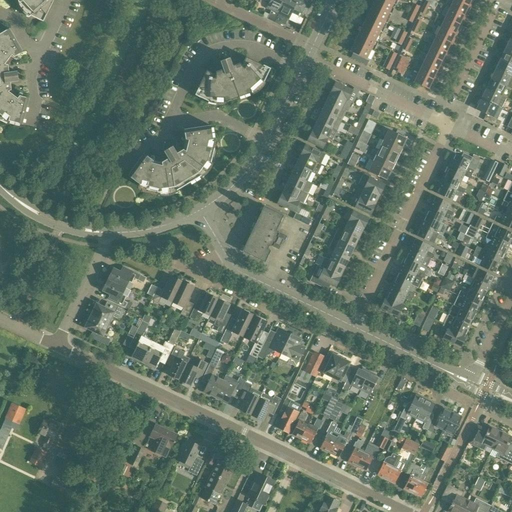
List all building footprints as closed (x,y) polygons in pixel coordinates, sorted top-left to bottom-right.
[(32,12),(30,16),(43,22),(53,0),(17,0),(19,3),(23,2),(32,12)] [(264,0),(269,2),(266,9),(277,14),(284,0),(264,0)] [(284,0),(277,14),(273,23),(280,26),(281,24),(285,26),(288,19),(292,12),(303,17),(304,14),(306,14),(308,9),(307,9),(310,2),(306,0),(284,0)] [(374,0),(350,52),(353,53),(366,59),(394,0),(374,0)] [(455,0),(453,0),(449,8),(466,16),(470,7),(455,0)] [(416,15),(419,6),(413,3),(409,11),(416,15)] [(461,25),(466,16),(449,8),(445,18),(461,25)] [(405,20),(412,23),(416,15),(409,11),(405,20)] [(445,18),(440,27),(457,35),(461,25),(445,18)] [(452,44),(457,35),(440,27),(436,36),(452,44)] [(395,28),(391,37),(396,40),(400,30),(395,28)] [(3,90),(6,88),(6,85),(10,85),(10,82),(18,82),(17,72),(8,73),(8,71),(3,71),(3,69),(0,68),(0,66),(1,63),(4,64),(10,57),(13,58),(14,57),(23,52),(9,29),(0,34),(0,118),(4,113),(9,117),(8,121),(22,125),(29,99),(19,96),(18,95),(16,97),(8,92),(5,93),(3,90)] [(394,42),(400,45),(401,45),(407,33),(400,30),(396,40),(394,42)] [(436,36),(432,45),(448,53),(452,44),(436,36)] [(432,45),(427,54),(443,62),(448,53),(432,45)] [(511,53),(505,50),(500,59),(511,65),(511,53)] [(386,75),(396,54),(391,51),(380,72),(386,75)] [(353,53),(351,58),(366,66),(369,60),(366,59),(353,53)] [(439,71),(443,62),(427,54),(423,63),(439,71)] [(398,70),(403,58),(399,56),(394,68),(398,70)] [(270,69),(245,57),(240,69),(241,70),(238,73),(236,70),(234,65),(232,66),(229,58),(220,61),(222,70),(221,70),(222,75),(222,79),(218,79),(218,76),(206,71),(195,95),(208,101),(210,97),(223,98),(225,102),(251,93),(250,89),(260,80),(264,82),(270,69)] [(511,65),(500,59),(495,69),(511,77),(511,74),(511,65)] [(423,63),(418,72),(435,80),(439,71),(423,63)] [(491,79),(511,89),(511,87),(511,77),(495,69),(491,79)] [(430,90),(435,80),(418,72),(414,82),(430,90)] [(507,99),(511,89),(491,79),(486,89),(506,98),(507,99)] [(330,92),(352,102),(353,103),(358,93),(335,82),(330,92)] [(497,106),(497,105),(499,106),(499,107),(501,108),(506,98),(486,89),(481,98),(497,106)] [(347,112),(352,102),(330,92),(326,102),(346,112),(347,112)] [(501,121),(497,120),(499,115),(496,113),(499,107),(499,106),(497,105),(497,106),(481,98),(481,99),(479,99),(477,104),(478,105),(476,110),(490,116),(487,122),(498,127),(501,121)] [(326,102),(321,111),(341,121),(346,112),(326,102)] [(316,121),(336,131),(341,121),(321,111),(316,121)] [(316,121),(312,131),(327,138),(332,141),(336,131),(316,121)] [(185,142),(188,142),(185,152),(188,154),(186,157),(183,155),(181,156),(178,152),(176,154),(172,146),(163,152),(168,159),(166,160),(168,164),(166,165),(167,168),(163,169),(162,166),(153,164),(153,160),(151,160),(143,154),(127,175),(139,184),(141,180),(148,182),(146,190),(160,193),(161,189),(174,187),(177,190),(201,176),(198,172),(206,161),(211,162),(214,148),(207,146),(208,140),(212,140),(210,125),(184,129),(185,140),(185,142)] [(388,129),(383,140),(401,149),(406,138),(388,129)] [(322,149),(327,138),(312,131),(307,141),(322,149)] [(378,150),(396,159),(401,149),(383,140),(378,150)] [(344,147),(350,150),(353,144),(347,141),(344,147)] [(300,155),(321,164),(325,154),(321,152),(305,144),(300,155)] [(339,157),(345,160),(350,150),(344,147),(339,157)] [(373,161),(391,170),(396,159),(378,150),(373,161)] [(455,153),(450,163),(472,174),(474,170),(468,167),(472,158),(463,153),(461,156),(455,153)] [(300,155),(296,164),(311,172),(317,174),(322,165),(321,164),(300,155)] [(488,182),(498,163),(492,160),(482,179),(488,182)] [(386,180),(391,170),(373,161),(368,171),(386,180)] [(470,178),(472,174),(450,163),(445,173),(461,181),(464,175),(470,178)] [(501,163),(496,174),(502,177),(507,166),(501,163)] [(306,181),(311,172),(296,164),(291,174),(306,181)] [(371,176),(364,172),(358,185),(359,185),(364,188),(379,195),(384,185),(370,178),(371,176)] [(445,173),(440,183),(463,194),(464,189),(458,186),(461,181),(445,173)] [(291,174),(286,184),(308,194),(312,184),(306,181),(291,174)] [(328,184),(325,190),(330,193),(334,183),(328,180),(326,183),(328,184)] [(461,198),(463,194),(440,183),(436,193),(451,201),(454,195),(461,198)] [(282,193),(303,204),(308,194),(286,184),(282,193)] [(355,195),(359,198),(359,197),(375,205),(379,195),(364,188),(359,185),(355,195)] [(491,195),(493,190),(488,187),(485,193),(491,195)] [(479,190),(476,196),(479,202),(481,201),(485,193),(479,190)] [(511,205),(511,193),(508,191),(503,201),(511,205)] [(296,213),(299,214),(304,204),(303,204),(282,193),(277,204),(296,213)] [(434,196),(429,206),(452,216),(454,212),(447,209),(450,203),(434,196)] [(370,215),(375,205),(359,197),(359,198),(355,207),(370,215)] [(507,208),(505,214),(511,217),(511,205),(503,201),(501,205),(507,208)] [(328,204),(325,209),(331,213),(334,207),(328,204)] [(283,215),(264,206),(242,251),(265,262),(270,250),(265,248),(267,243),(269,243),(270,243),(271,245),(277,248),(278,245),(280,245),(283,239),(284,240),(286,236),(278,232),(277,234),(274,233),(273,231),(275,226),(277,228),(283,215)] [(450,220),(452,216),(429,206),(425,215),(441,223),(443,217),(450,220)] [(368,218),(353,211),(347,208),(342,218),(348,221),(363,228),(368,218)] [(331,213),(325,209),(322,215),(327,218),(330,212),(331,213)] [(473,214),(467,212),(462,222),(468,224),(473,214)] [(311,220),(299,214),(296,213),(293,219),(308,226),(311,220)] [(511,229),(511,217),(505,214),(502,219),(496,216),(494,221),(500,224),(511,229)] [(425,215),(420,225),(442,236),(447,226),(441,223),(425,215)] [(475,215),(470,225),(471,226),(478,229),(483,219),(475,215)] [(348,221),(344,230),(359,238),(363,228),(348,221)] [(415,235),(431,243),(434,237),(440,240),(442,236),(420,225),(415,235)] [(460,232),(465,235),(468,228),(461,225),(458,231),(460,232)] [(469,228),(468,231),(476,235),(478,229),(471,226),(470,225),(469,228)] [(489,229),(487,234),(509,244),(511,238),(511,233),(498,227),(496,232),(489,229)] [(359,238),(344,230),(338,228),(333,237),(354,247),(359,238)] [(462,241),(465,235),(460,232),(457,239),(462,241)] [(505,254),(509,244),(487,234),(485,238),(492,241),(489,246),(505,254)] [(468,244),(470,238),(465,236),(462,242),(468,244)] [(329,247),(334,250),(350,257),(354,247),(333,237),(329,247)] [(427,251),(430,246),(414,238),(409,248),(431,259),(433,254),(427,251)] [(461,246),(459,250),(466,253),(467,252),(469,253),(471,249),(462,245),(461,246)] [(477,247),(475,251),(500,264),(505,254),(489,246),(486,252),(477,247)] [(405,258),(420,265),(426,268),(431,259),(409,248),(405,258)] [(345,267),(350,257),(334,250),(330,260),(345,267)] [(500,264),(475,251),(473,255),(482,260),(479,266),(495,274),(500,264)] [(420,265),(405,258),(400,267),(422,278),(427,269),(426,268),(420,265)] [(330,260),(325,269),(340,277),(345,267),(330,260)] [(113,268),(108,279),(125,288),(128,281),(132,283),(134,278),(143,283),(146,277),(122,266),(119,271),(113,268)] [(335,287),(340,277),(325,269),(318,266),(310,282),(323,288),(323,287),(325,288),(326,286),(328,283),(335,287)] [(400,267),(395,277),(411,285),(417,288),(420,282),(422,278),(400,267)] [(463,274),(465,275),(489,286),(494,276),(478,269),(475,275),(469,272),(469,271),(467,270),(466,271),(465,270),(463,274)] [(484,296),(489,286),(465,275),(463,280),(465,281),(465,280),(471,283),(468,289),(484,296)] [(161,297),(172,302),(182,281),(171,276),(164,290),(157,287),(151,300),(158,303),(161,297)] [(408,290),(411,285),(395,277),(391,287),(413,298),(415,293),(408,290)] [(452,281),(446,278),(442,287),(448,290),(452,281)] [(102,291),(109,294),(107,299),(125,308),(125,307),(127,302),(124,301),(126,296),(127,297),(130,291),(125,288),(108,279),(102,291)] [(182,281),(172,302),(183,308),(180,314),(187,317),(193,304),(187,301),(194,287),(182,281)] [(402,304),(404,299),(411,302),(413,298),(391,287),(386,296),(386,297),(402,304)] [(460,291),(458,296),(480,306),(484,296),(468,289),(466,294),(460,291)] [(203,313),(210,316),(218,299),(207,293),(201,306),(196,303),(189,318),(194,320),(196,315),(201,317),(203,313)] [(380,308),(398,317),(403,305),(402,304),(386,297),(386,296),(380,308)] [(453,305),(459,308),(475,315),(480,306),(458,296),(453,305)] [(218,299),(210,316),(216,319),(213,325),(218,327),(216,331),(222,333),(229,319),(223,316),(229,304),(218,299)] [(96,303),(90,315),(108,324),(112,316),(117,319),(121,319),(122,316),(124,310),(109,303),(106,308),(96,303)] [(431,310),(427,317),(432,319),(434,320),(438,310),(432,307),(431,310)] [(450,311),(448,315),(470,325),(475,315),(459,308),(456,314),(450,311)] [(232,331),(244,337),(254,316),(242,310),(232,331)] [(424,315),(418,312),(413,324),(419,327),(424,315)] [(90,315),(85,327),(94,332),(92,338),(107,346),(110,340),(103,336),(108,324),(90,315)] [(448,315),(446,319),(444,324),(466,335),(470,325),(448,315)] [(266,322),(254,316),(244,337),(256,343),(266,322)] [(270,317),(267,327),(272,328),(275,319),(270,317)] [(432,319),(427,317),(422,328),(428,331),(434,320),(432,319)] [(134,350),(131,357),(143,363),(153,342),(144,337),(145,331),(148,324),(142,321),(138,328),(133,338),(131,342),(128,347),(134,350)] [(461,347),(466,335),(444,324),(441,330),(446,332),(443,338),(461,347)] [(274,351),(280,354),(290,333),(279,328),(276,333),(270,330),(261,347),(259,352),(267,355),(269,354),(270,352),(274,351)] [(232,335),(231,333),(225,330),(220,341),(227,345),(232,335)] [(302,339),(290,333),(280,354),(290,359),(288,363),(289,364),(296,367),(305,350),(298,347),(302,339)] [(162,346),(153,342),(143,363),(155,369),(158,362),(164,364),(174,345),(166,342),(162,346)] [(166,364),(172,367),(168,375),(179,380),(187,363),(189,359),(183,356),(185,352),(174,347),(166,364)] [(203,392),(215,398),(223,380),(212,375),(216,366),(222,354),(216,350),(202,378),(209,381),(203,392)] [(267,355),(259,352),(257,356),(265,360),(267,355)] [(308,367),(317,371),(323,358),(314,353),(308,367)] [(323,373),(332,377),(342,356),(338,355),(336,356),(332,354),(331,358),(330,358),(328,358),(328,359),(326,358),(327,355),(326,355),(319,371),(324,373),(323,373)] [(342,356),(332,377),(341,381),(345,383),(348,378),(353,368),(352,367),(351,370),(349,369),(349,368),(348,366),(350,362),(347,361),(346,358),(342,357),(342,356)] [(187,363),(179,380),(183,382),(181,385),(189,389),(196,373),(201,376),(208,363),(197,358),(193,366),(187,363)] [(350,386),(359,390),(369,371),(362,368),(361,370),(358,368),(352,380),(348,378),(345,383),(342,389),(347,391),(350,386)] [(375,374),(369,371),(359,390),(369,395),(366,401),(371,403),(377,392),(372,390),(377,378),(374,376),(375,374)] [(245,380),(239,377),(237,381),(226,376),(223,380),(215,398),(227,403),(232,392),(238,395),(245,381),(245,380)] [(401,390),(406,381),(401,378),(397,387),(401,390)] [(240,410),(251,415),(262,393),(250,388),(252,385),(245,381),(238,395),(237,398),(244,401),(240,410)] [(274,411),(275,411),(281,399),(274,396),(273,398),(262,393),(251,415),(262,421),(267,411),(272,414),(274,411)] [(407,415),(415,419),(425,399),(419,396),(416,395),(412,402),(406,404),(400,417),(405,419),(407,415)] [(333,398),(331,397),(322,415),(328,418),(337,400),(333,398)] [(431,402),(425,399),(415,419),(424,423),(422,428),(427,430),(433,417),(431,411),(434,404),(431,402)] [(335,421),(344,403),(337,400),(328,418),(335,421)] [(300,409),(306,412),(309,406),(303,403),(300,409)] [(5,419),(3,424),(12,428),(16,430),(19,425),(25,410),(12,404),(5,419)] [(277,428),(288,433),(299,412),(288,407),(282,419),(277,428)] [(443,430),(452,412),(443,408),(434,426),(443,430)] [(452,435),(461,417),(452,412),(443,430),(452,435)] [(291,435),(301,439),(308,424),(303,422),(307,415),(301,413),(300,416),(299,415),(297,419),(299,420),(291,435)] [(355,436),(359,427),(361,422),(362,420),(357,417),(352,427),(349,425),(346,431),(352,434),(355,436)] [(313,426),(308,424),(301,439),(310,444),(317,429),(319,429),(322,422),(316,419),(313,426)] [(48,448),(58,426),(57,426),(57,424),(50,421),(49,422),(44,420),(38,433),(46,437),(42,445),(43,445),(43,446),(43,447),(47,449),(48,448)] [(327,433),(320,448),(329,453),(338,434),(334,432),(337,425),(332,422),(326,433),(327,433)] [(361,422),(359,427),(355,436),(360,438),(367,425),(361,422)] [(3,424),(0,432),(0,448),(2,450),(12,428),(3,424)] [(488,430),(477,424),(468,443),(484,451),(486,446),(492,449),(500,432),(489,426),(488,430)] [(155,425),(149,437),(155,440),(150,451),(166,458),(177,435),(155,425)] [(384,430),(381,436),(387,439),(390,433),(384,430)] [(344,436),(338,434),(329,453),(338,458),(346,443),(347,443),(352,434),(346,431),(344,436)] [(511,437),(500,432),(492,449),(498,452),(496,457),(511,464),(511,462),(511,445),(508,444),(511,437)] [(380,435),(375,446),(383,450),(388,440),(388,439),(387,439),(380,435)] [(414,455),(419,445),(406,438),(400,449),(414,455)] [(447,443),(452,445),(453,446),(455,440),(450,438),(447,443)] [(424,439),(420,447),(425,449),(429,441),(424,439)] [(188,440),(178,461),(190,467),(188,472),(196,476),(203,461),(195,457),(200,446),(188,440)] [(347,462),(357,467),(364,452),(359,450),(361,446),(362,446),(364,442),(362,440),(362,441),(359,440),(357,443),(355,442),(353,446),(354,447),(347,462)] [(388,440),(383,450),(390,453),(394,444),(388,440)] [(444,443),(437,458),(444,461),(451,447),(444,443)] [(40,467),(47,452),(36,447),(29,462),(40,467)] [(129,464),(136,467),(144,450),(137,447),(129,464)] [(65,460),(68,453),(60,449),(57,456),(65,460)] [(368,454),(364,452),(357,467),(366,471),(373,456),(375,457),(377,453),(370,450),(368,454)] [(211,451),(206,462),(211,465),(217,454),(211,451)] [(380,478),(385,480),(397,456),(393,454),(392,453),(390,457),(389,456),(388,457),(385,458),(384,462),(383,462),(377,475),(380,477),(380,478)] [(397,456),(385,480),(390,483),(390,482),(394,484),(401,470),(396,468),(401,458),(397,456)] [(221,475),(219,480),(226,484),(234,468),(228,465),(229,462),(225,460),(223,463),(217,460),(212,470),(221,475)] [(413,470),(410,475),(404,488),(407,490),(407,491),(412,494),(425,466),(422,465),(418,473),(413,470)] [(427,484),(422,481),(429,468),(425,466),(412,494),(417,496),(417,495),(421,497),(427,484)] [(221,495),(226,484),(219,480),(221,475),(212,470),(204,487),(206,487),(200,498),(214,505),(220,494),(221,495)] [(76,489),(80,480),(81,479),(70,474),(66,483),(54,477),(49,488),(65,495),(69,486),(76,489)] [(258,474),(247,497),(255,501),(252,508),(259,511),(262,504),(263,504),(265,501),(267,500),(268,497),(268,495),(274,481),(258,474)] [(485,480),(478,477),(476,482),(482,485),(485,480)] [(448,511),(460,511),(467,500),(461,497),(464,492),(448,484),(440,499),(451,505),(447,511),(448,511)] [(500,487),(498,492),(504,495),(506,490),(500,487)] [(334,511),(337,508),(336,507),(339,502),(327,496),(324,502),(324,501),(318,511),(334,511)] [(473,503),(467,500),(460,511),(487,511),(491,506),(476,498),(473,503)] [(156,499),(149,511),(164,511),(168,505),(156,499)] [(243,511),(247,505),(238,500),(232,511),(243,511)]
